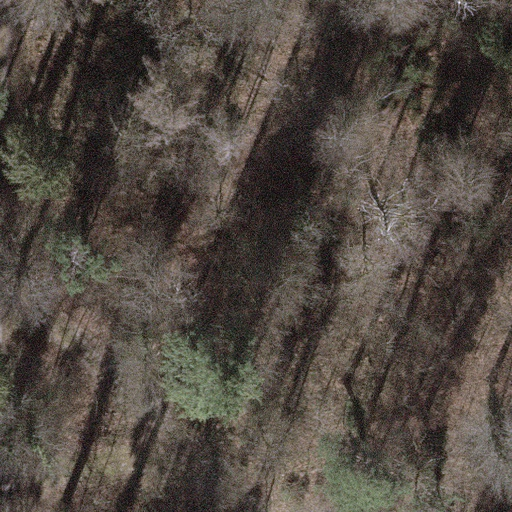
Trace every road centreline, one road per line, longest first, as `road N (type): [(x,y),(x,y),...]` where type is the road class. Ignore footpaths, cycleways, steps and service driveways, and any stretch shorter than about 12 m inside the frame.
road 1 (track): [(1,511),(0,71),(11,0)]
road 2 (track): [(256,511),(228,487),(125,457),(0,470)]
